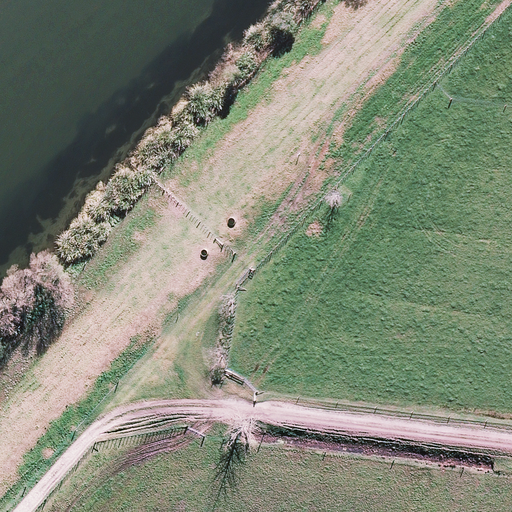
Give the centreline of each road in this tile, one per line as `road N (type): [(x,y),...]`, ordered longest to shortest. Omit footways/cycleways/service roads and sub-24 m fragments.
road 1 (track): [(143,387),(505,0)]
road 2 (track): [(143,387),(511,433)]
road 3 (track): [(27,511),(143,387)]
